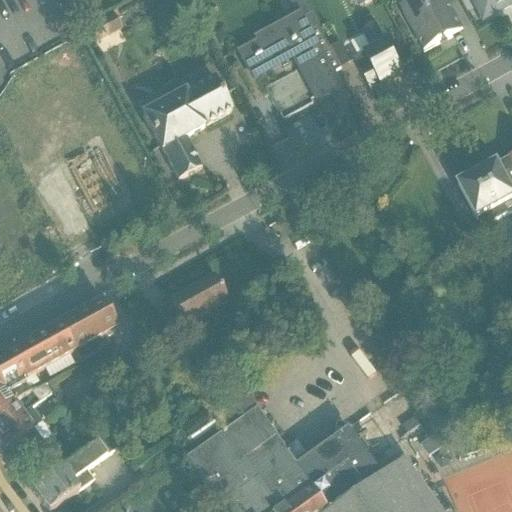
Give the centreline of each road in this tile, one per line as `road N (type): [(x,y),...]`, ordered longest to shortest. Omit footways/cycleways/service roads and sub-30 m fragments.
road 1 (residential): [(0,339),(511,63)]
road 2 (unknown): [(68,223),(103,174),(90,134),(68,106),(41,105),(17,123),(15,153)]
